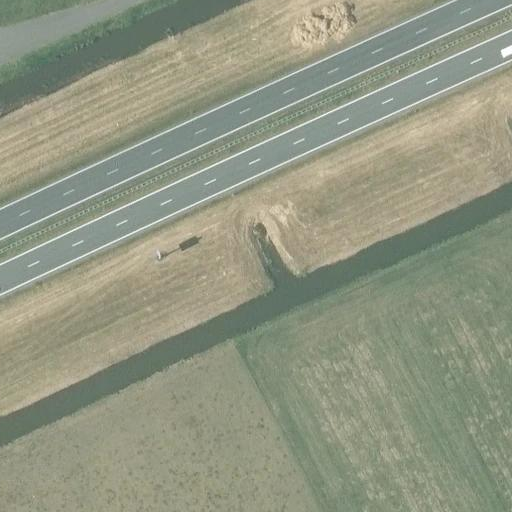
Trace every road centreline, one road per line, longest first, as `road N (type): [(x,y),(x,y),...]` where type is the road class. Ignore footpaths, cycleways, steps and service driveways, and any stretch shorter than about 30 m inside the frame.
road 1 (trunk): [(0,281),(511,45)]
road 2 (trunk): [(492,0),(0,225)]
road 3 (track): [(0,45),(126,0)]
